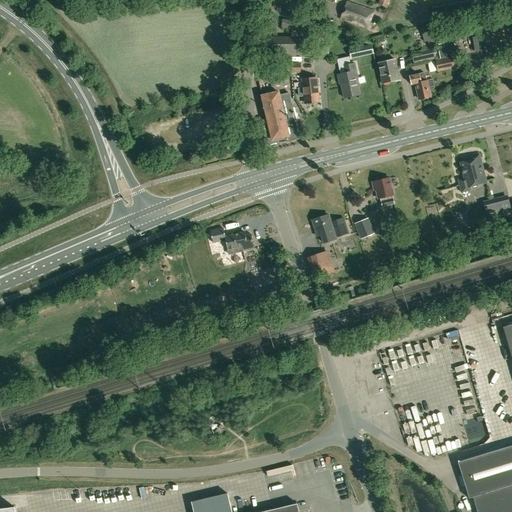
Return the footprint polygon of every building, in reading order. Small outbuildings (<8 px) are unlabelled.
[(347,1),(341,19),(368,28),(374,11),(347,1)] [(283,19),(281,27),(298,31),(299,22),(283,19)] [(430,23),(420,26),(424,41),(428,41),(430,49),(411,53),(413,61),(435,57),(433,48),(436,47),(430,23)] [(476,24),(450,30),(453,41),(478,35),(476,24)] [(438,46),(447,44),(446,39),(450,39),(448,30),(435,33),(437,46),(438,46)] [(296,42),(280,42),(281,56),(297,56),(297,55),(297,52),(307,51),(316,51),(316,40),(296,41),(296,42)] [(438,71),(456,68),(454,56),(453,57),(453,56),(456,55),(454,43),(447,44),(438,46),(441,59),(435,60),(438,71)] [(349,50),(350,58),(373,53),(371,45),(349,50)] [(349,57),(337,60),(339,68),(340,74),(337,75),(339,84),(341,84),(344,98),(360,95),(357,78),(358,78),(355,63),(351,64),(349,57)] [(378,64),(382,84),(400,80),(395,60),(378,64)] [(301,73),(301,63),(280,64),(280,74),(301,73)] [(289,74),(280,74),(280,73),(272,73),(273,86),(289,85),(289,74)] [(410,76),(412,85),(416,84),(419,99),(430,97),(428,88),(434,86),(432,80),(427,81),(426,81),(424,73),(410,76)] [(305,104),(307,104),(308,105),(311,104),(312,103),(319,102),(317,86),(316,78),(303,80),(304,88),(299,89),(300,96),(304,96),(305,104)] [(275,95),(262,98),(267,119),(263,120),(266,134),(268,141),(269,146),(300,138),(291,100),(289,93),(275,97),(275,95)] [(461,163),(465,178),(459,180),(462,192),(471,190),(470,187),(487,183),(480,155),(471,157),(471,160),(461,163)] [(376,190),(378,199),(381,198),(383,206),(394,204),(392,196),(394,195),(390,178),(372,183),(374,190),(376,190)] [(511,211),(508,198),(484,204),(488,220),(511,213),(511,211)] [(328,215),(313,220),(317,233),(321,232),(325,243),(336,239),(336,238),(348,233),(343,218),(331,223),(328,215)] [(368,219),(355,224),(361,240),(374,235),(368,219)] [(251,234),(245,235),(245,232),(225,236),(223,228),(210,231),(213,242),(225,240),(228,254),(254,248),(251,234)] [(335,272),(328,250),(306,258),(314,279),(335,272)] [(282,283),(262,290),(266,301),(286,295),(282,283)] [(511,511),(511,323),(503,326),(511,357),(511,445),(457,461),(468,498),(472,497),(476,511),(511,511)] [(219,436),(226,428),(221,424),(215,432),(219,436)] [(299,511),(297,503),(261,511),(230,511),(226,494),(191,502),(193,511),(299,511)]
